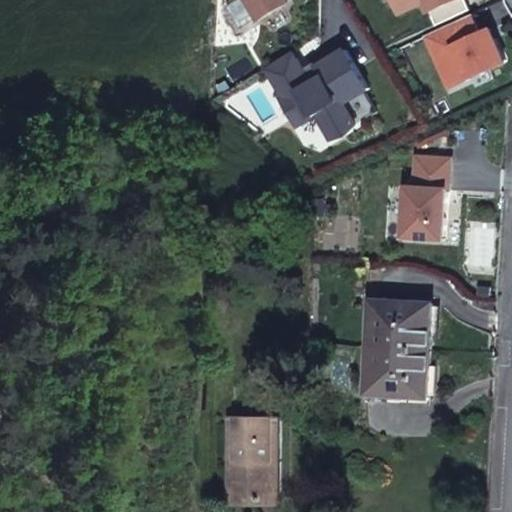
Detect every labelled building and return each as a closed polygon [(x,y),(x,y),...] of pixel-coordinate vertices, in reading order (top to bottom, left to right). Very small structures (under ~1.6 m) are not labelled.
[(247,0),(259,21),(290,3),(287,0),(247,0)] [(437,26),(472,10),(467,0),(396,0),(402,13),(426,3),(437,26)] [(473,14),(438,31),(452,61),(440,66),(451,89),(471,79),(471,77),(508,61),(498,38),(488,43),(473,14)] [(494,29),(484,34),(488,43),(498,38),(494,29)] [(438,31),(427,36),(440,66),(452,61),(438,31)] [(308,74),(298,58),(272,74),(286,96),(285,101),(295,119),(311,108),(317,117),(320,115),(335,139),(359,124),(379,113),(367,92),(372,89),(348,50),(308,74)] [(269,68),(272,74),(298,58),(295,52),(269,68)] [(311,108),(295,119),(299,127),(317,117),(311,108)] [(450,190),(452,190),(454,158),(419,157),(417,187),(409,187),(406,237),(447,239),(448,218),(444,218),(445,211),(449,211),(450,190)] [(436,304),(373,300),(370,348),(434,351),(436,304)] [(370,348),(368,394),(431,398),(434,351),(370,348)] [(282,420),(232,420),(232,463),(253,464),(252,502),(282,502),(282,420)] [(253,464),(232,463),(231,502),(252,502),(253,464)]
